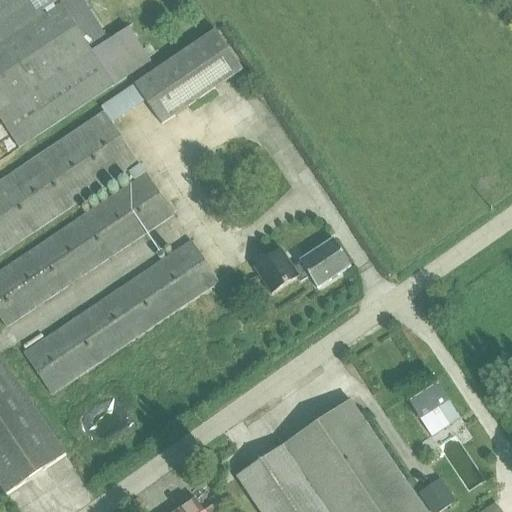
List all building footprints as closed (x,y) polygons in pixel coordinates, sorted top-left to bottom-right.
[(0,0),(0,120),(20,150),(151,63),(128,28),(108,40),(91,13),(89,14),(80,0),(0,0)] [(100,0),(98,0),(89,6),(110,36),(120,29),(100,0)] [(104,112),(0,182),(0,258),(129,172),(135,182),(131,185),(0,272),(0,319),(7,329),(174,217),(112,125),(145,102),(163,127),(243,71),(216,30),(101,108),(104,112)] [(123,178),(121,178),(119,179),(118,180),(118,181),(117,183),(118,185),(119,186),(120,187),(122,188),(123,188),(125,188),(126,186),(127,185),(128,183),(128,182),(127,180),(126,179),(124,178),(123,178)] [(109,186),(108,187),(107,189),(107,190),(108,192),(108,193),(110,194),(111,195),(113,195),(115,195),(116,194),(117,192),(117,191),(117,189),(117,187),(115,186),(114,185),(112,185),(111,185),(109,186)] [(100,192),(99,193),(98,194),(97,196),(97,198),(98,199),(99,201),(100,202),(102,202),(103,202),(105,201),(106,200),(107,199),(107,197),(107,195),(106,194),(105,193),(104,192),(102,192),(100,192)] [(87,201),(87,203),(87,205),(88,206),(89,208),(90,208),(92,209),(94,209),(95,208),(97,206),(97,205),(97,203),(97,201),(96,200),(94,199),(93,198),(91,198),(89,199),(88,200),(87,201)] [(281,250),(253,268),(272,296),(298,279),(301,284),(309,278),(317,290),(351,268),(333,240),(300,262),(293,267),(281,250)] [(192,242),(23,354),(52,397),(220,284),(192,242)] [(160,251),(159,251),(158,252),(156,253),(156,254),(155,255),(156,257),(156,258),(157,259),(159,260),(160,260),(161,260),(163,259),(163,258),(164,257),(164,255),(164,254),(163,253),(162,252),(160,251)] [(41,333),(22,346),(25,351),(44,338),(41,333)] [(0,356),(0,488),(6,497),(67,456),(0,356)] [(428,372),(400,391),(432,439),(460,421),(428,372)] [(424,511),(350,402),(237,478),(260,511),(424,511)] [(473,474),(451,440),(434,451),(457,485),(473,474)] [(443,478),(417,495),(430,511),(442,511),(459,501),(443,478)] [(222,511),(217,503),(204,511),(203,511),(196,501),(180,511),(222,511)]
